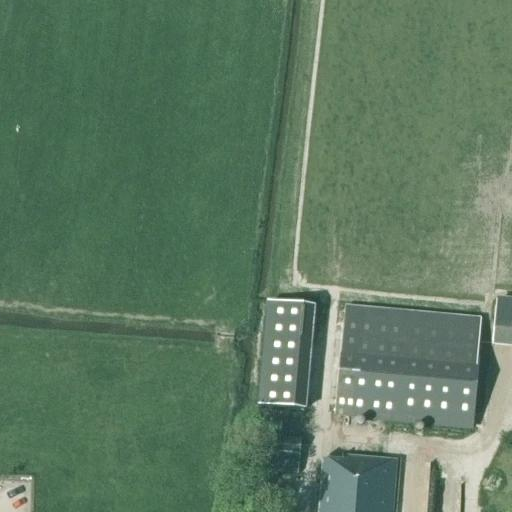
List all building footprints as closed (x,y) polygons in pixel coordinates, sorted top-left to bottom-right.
[(511,300),(495,299),(491,348),(511,350),(511,300)] [(269,303),(259,408),(303,412),(313,308),(269,303)] [(481,319),(345,307),(334,417),(472,429),(477,369),(476,369),(481,319)] [(280,440),(277,473),(298,475),(301,442),(280,440)] [(392,511),(396,462),(343,458),(342,462),(323,460),(318,511),(392,511)]
